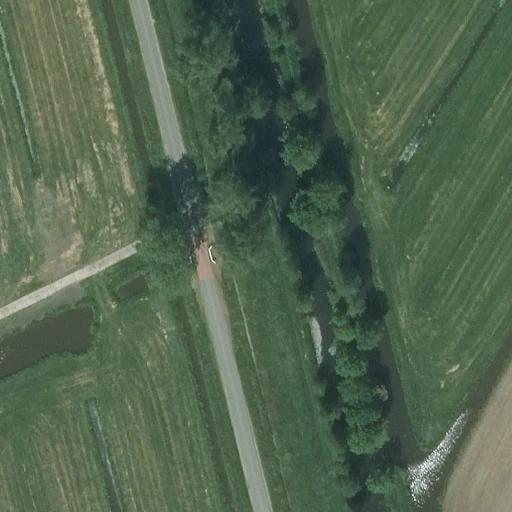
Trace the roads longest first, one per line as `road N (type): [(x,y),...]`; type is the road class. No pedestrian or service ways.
road 1 (unclassified): [(262,511),(136,0)]
road 2 (track): [(0,315),(191,223)]
